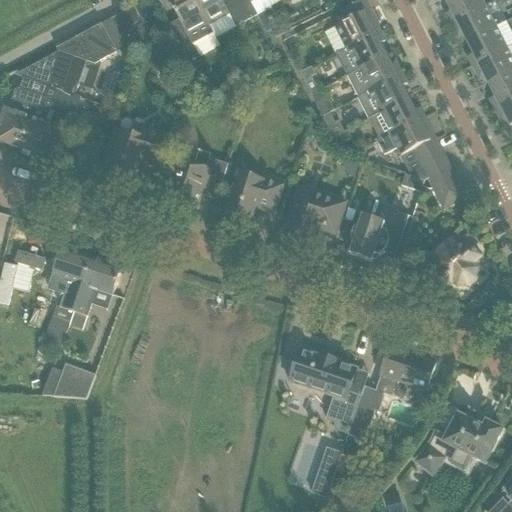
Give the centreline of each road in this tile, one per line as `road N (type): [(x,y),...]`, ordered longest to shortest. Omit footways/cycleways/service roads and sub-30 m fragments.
road 1 (residential): [(511,353),(0,180)]
road 2 (residential): [(500,193),(400,0)]
road 3 (residential): [(0,66),(117,0)]
